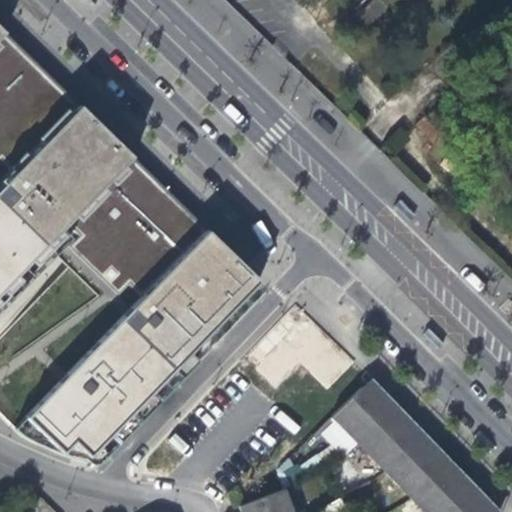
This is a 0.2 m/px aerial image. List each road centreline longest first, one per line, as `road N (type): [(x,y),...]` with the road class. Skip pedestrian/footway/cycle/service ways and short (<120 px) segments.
road 1 (tertiary): [(511,372),(132,0)]
road 2 (residential): [(55,0),(316,253)]
road 3 (residential): [(83,490),(316,253)]
road 4 (residential): [(316,253),(511,446)]
road 5 (residential): [(197,511),(192,496),(83,490)]
